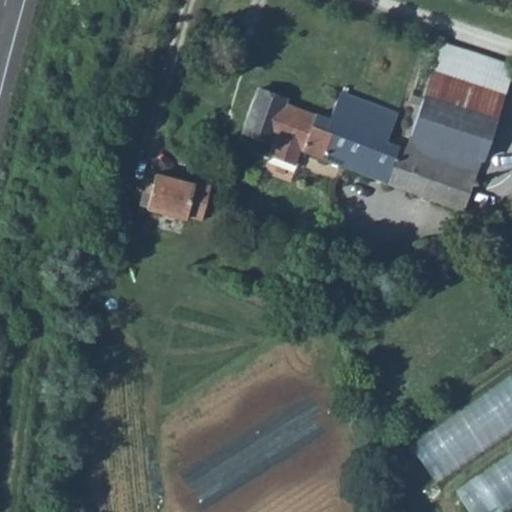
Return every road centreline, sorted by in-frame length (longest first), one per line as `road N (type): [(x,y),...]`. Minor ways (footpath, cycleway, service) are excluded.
road 1 (unclassified): [(342,0),(511,53)]
road 2 (unclassified): [(146,152),(191,0)]
